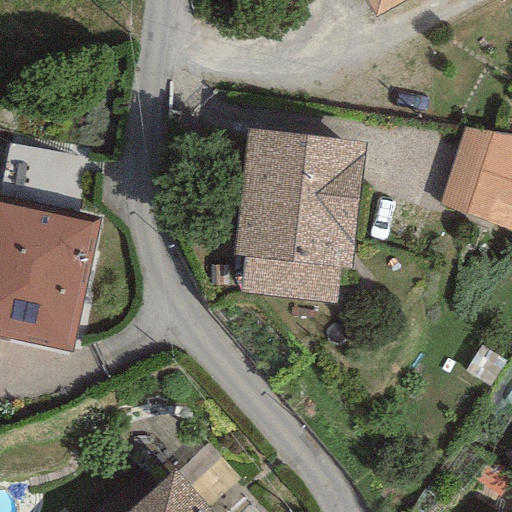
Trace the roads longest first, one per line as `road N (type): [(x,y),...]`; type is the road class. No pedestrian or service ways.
road 1 (unclassified): [(339,511),(152,251),(139,137),(157,0)]
road 2 (unknown): [(139,137),(358,0)]
